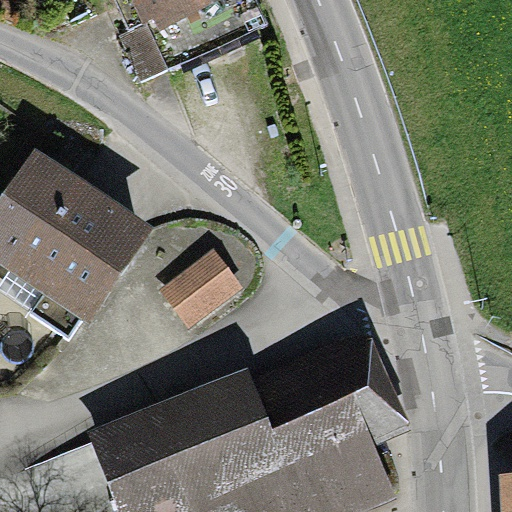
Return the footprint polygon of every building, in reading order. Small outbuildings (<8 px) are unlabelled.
[(206,0),(115,0),(130,31),(124,34),(146,81),(175,68),(155,24),(206,0)] [(68,342),(140,239),(36,168),(0,221),(0,256),(48,289),(30,316),(68,342)] [(210,265),(173,293),(191,317),(228,289),(210,265)] [(357,361),(254,409),(245,387),(0,483),(0,498),(5,511),(203,511),(380,430),(388,426),(357,361)] [(380,430),(203,511),(312,511),(400,471),(380,430)]
